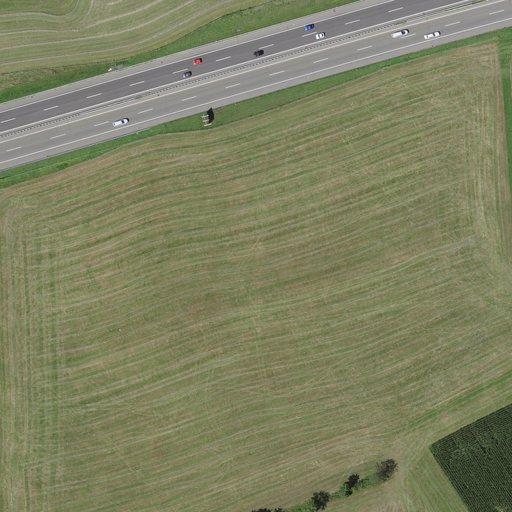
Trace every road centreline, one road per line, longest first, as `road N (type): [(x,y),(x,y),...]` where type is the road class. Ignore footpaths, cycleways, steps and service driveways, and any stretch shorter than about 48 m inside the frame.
road 1 (motorway): [(0,153),(511,9)]
road 2 (motorway): [(431,0),(0,122)]
